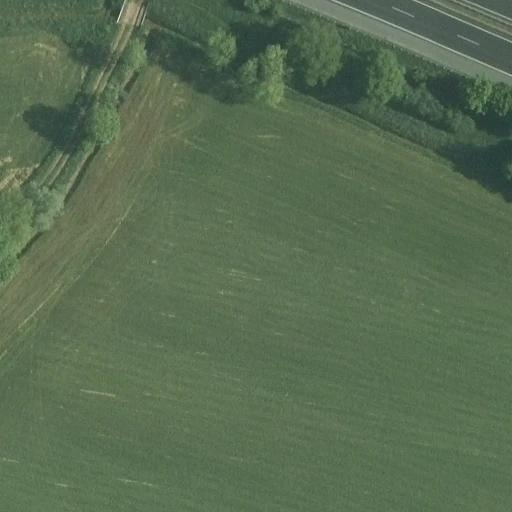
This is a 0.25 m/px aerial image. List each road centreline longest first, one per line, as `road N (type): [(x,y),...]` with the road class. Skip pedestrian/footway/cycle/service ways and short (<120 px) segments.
road 1 (track): [(0,19),(131,14),(101,98),(0,219)]
road 2 (motorway): [(350,0),(511,67)]
